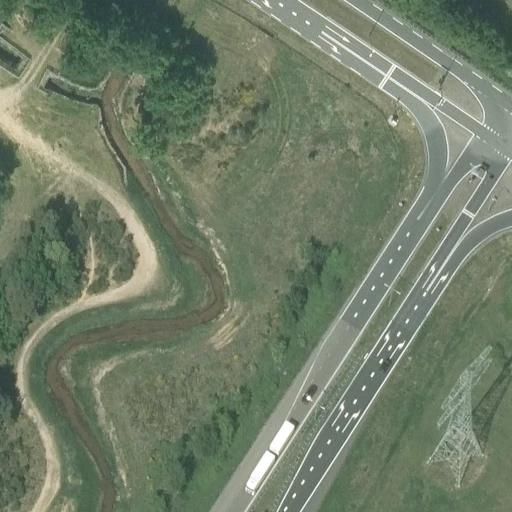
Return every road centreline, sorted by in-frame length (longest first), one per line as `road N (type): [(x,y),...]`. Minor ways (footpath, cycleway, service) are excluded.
road 1 (track): [(37,511),(51,470),(44,433),(22,402),(14,372),(26,339),(53,313),(144,280),(152,259),(112,176),(0,104)]
road 2 (track): [(137,361),(200,347),(227,330),(237,302),(229,240),(234,205),(286,128),(281,85),(253,40),(192,24),(157,0)]
road 3 (motorway): [(432,212),(238,511)]
road 4 (motorway): [(292,511),(431,297)]
road 5 (secondary): [(511,110),(349,0)]
road 6 (motorway): [(431,297),(458,231),(508,152)]
road 7 (secondary): [(283,0),(407,82)]
road 8 (motorway): [(407,82),(439,152),(432,212)]
road 9 (track): [(75,0),(39,61),(0,99)]
